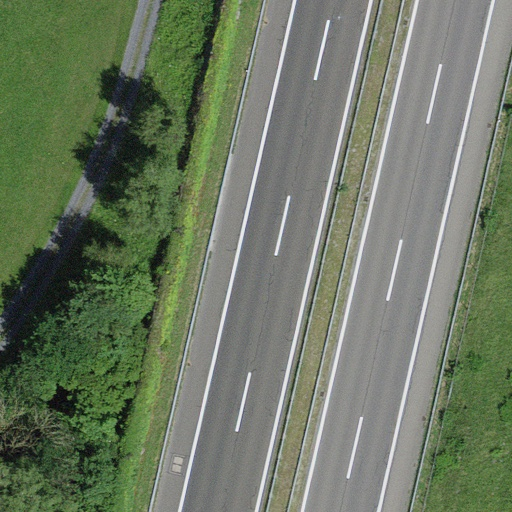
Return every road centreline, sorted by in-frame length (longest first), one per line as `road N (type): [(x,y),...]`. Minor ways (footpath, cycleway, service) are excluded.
road 1 (motorway): [(340,511),(456,0)]
road 2 (motorway): [(333,0),(218,511)]
road 3 (track): [(0,357),(48,289),(136,94),(157,0)]
